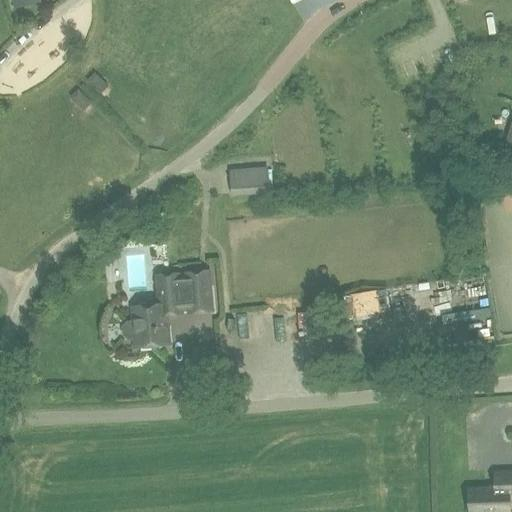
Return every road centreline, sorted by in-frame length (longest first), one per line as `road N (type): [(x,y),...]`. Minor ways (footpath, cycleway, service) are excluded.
road 1 (unclassified): [(0,360),(42,265),(75,233),(205,146),(318,22),(351,0)]
road 2 (unclassified): [(0,422),(511,380)]
